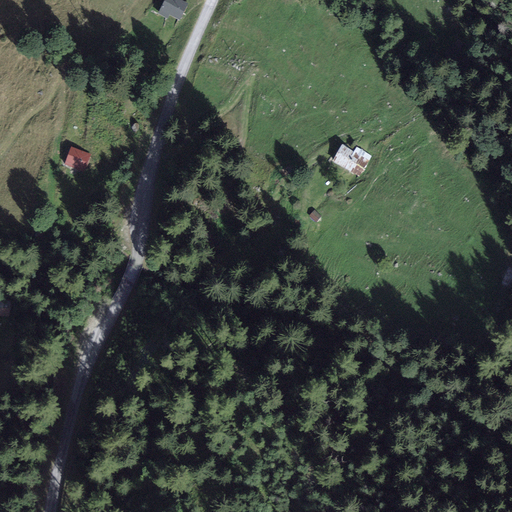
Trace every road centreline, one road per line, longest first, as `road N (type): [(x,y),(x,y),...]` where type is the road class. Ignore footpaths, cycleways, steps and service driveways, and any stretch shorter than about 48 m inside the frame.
road 1 (unclassified): [(213,0),(166,109),(137,255),(91,351),(50,511)]
road 2 (track): [(311,196),(324,161),(318,155),(271,200),(242,209),(230,203),(244,81),(224,108),(153,158)]
road 3 (track): [(0,148),(60,77),(50,194),(57,200),(72,173)]
